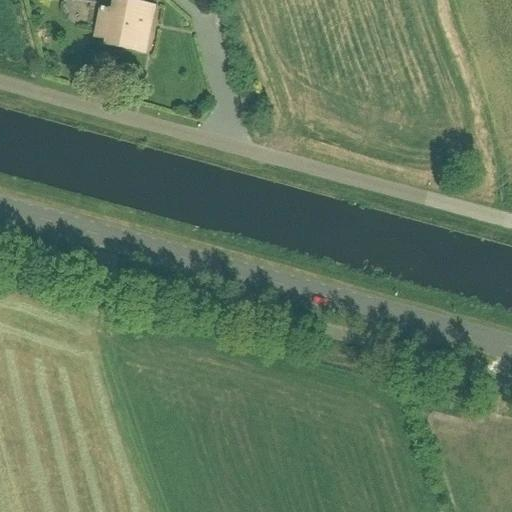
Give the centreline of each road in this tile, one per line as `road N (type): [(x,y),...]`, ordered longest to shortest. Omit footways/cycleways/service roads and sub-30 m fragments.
road 1 (tertiary): [(511,345),(0,205)]
road 2 (unclassified): [(511,219),(0,80)]
